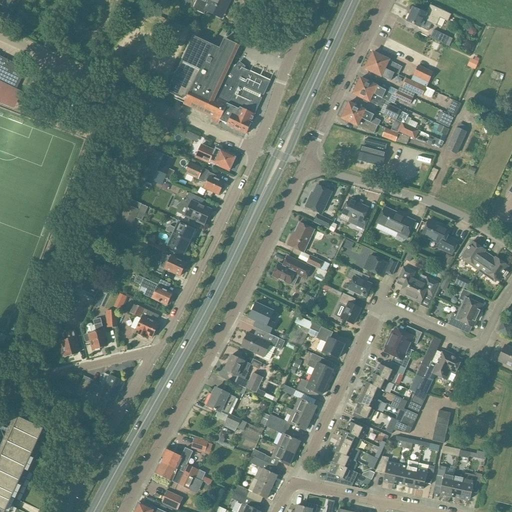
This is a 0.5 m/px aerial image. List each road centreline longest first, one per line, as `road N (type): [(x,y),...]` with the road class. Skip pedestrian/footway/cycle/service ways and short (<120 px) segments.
road 1 (residential): [(124,511),(306,163)]
road 2 (residential): [(295,482),(381,306),(477,348),(511,286)]
road 3 (primary): [(94,511),(257,205)]
road 4 (unclassified): [(254,150),(0,37)]
road 5 (residential): [(153,356),(254,150)]
road 6 (primary): [(257,205),(356,0)]
road 7 (primary): [(348,0),(257,205)]
road 8 (residential): [(511,248),(436,203),(306,163)]
road 9 (residential): [(64,511),(153,356)]
road 10 (residential): [(306,163),(382,8)]
road 11 (unclassified): [(254,150),(316,0)]
road 12 (unclassified): [(0,390),(153,356)]
road 13 (residential): [(424,511),(295,482)]
